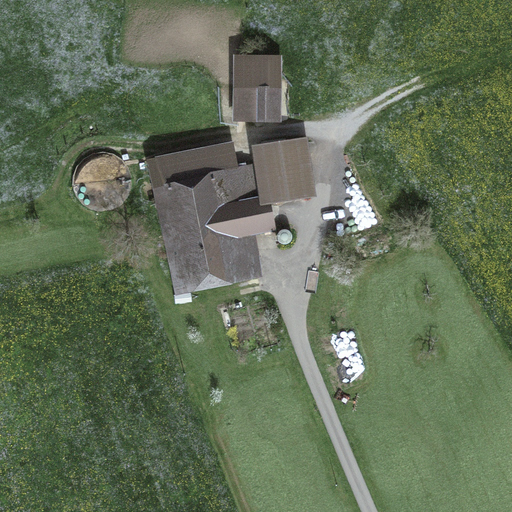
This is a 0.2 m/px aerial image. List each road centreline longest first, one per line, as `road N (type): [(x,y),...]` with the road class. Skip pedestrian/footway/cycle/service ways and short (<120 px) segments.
road 1 (track): [(0,215),(39,201),(76,155),(105,143),(317,131),(328,151),(323,190)]
road 2 (track): [(367,511),(299,334),(323,190)]
